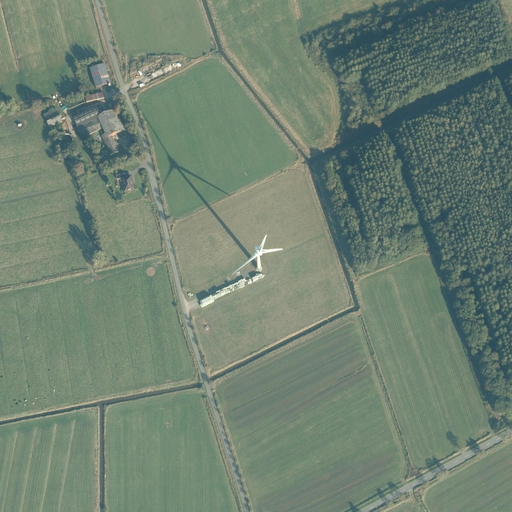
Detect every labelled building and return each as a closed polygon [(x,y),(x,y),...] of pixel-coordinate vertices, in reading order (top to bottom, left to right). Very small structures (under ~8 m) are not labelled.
[(170,72),(182,66),(179,60),(167,67),(170,72)] [(105,64),(90,68),(95,88),(110,84),(105,64)] [(103,92),(84,97),(86,103),(105,98),(103,92)] [(98,109),(75,119),(83,139),(104,130),(99,117),(106,114),(103,106),(98,109)] [(117,109),(106,114),(99,117),(104,130),(107,135),(102,137),(111,156),(120,152),(114,137),(127,131),(117,109)] [(57,110),(45,115),(51,128),(63,123),(57,110)] [(125,178),(121,179),(124,194),(136,191),(132,176),(125,178)]
